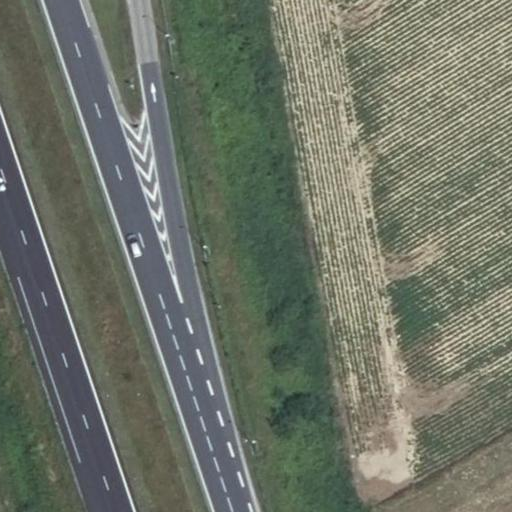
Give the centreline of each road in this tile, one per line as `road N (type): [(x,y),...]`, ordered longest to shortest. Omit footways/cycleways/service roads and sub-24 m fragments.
road 1 (motorway): [(0,163),(116,511)]
road 2 (motorway): [(165,306),(62,0)]
road 3 (motorway): [(165,306),(175,228),(139,0)]
road 4 (motorway): [(233,511),(165,306)]
